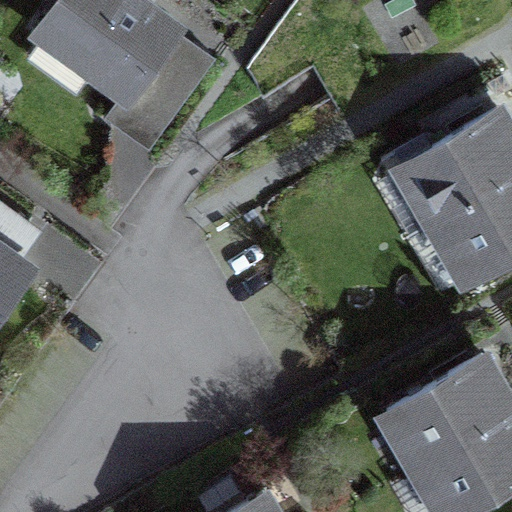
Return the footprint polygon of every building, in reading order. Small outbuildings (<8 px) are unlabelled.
[(174,27),(138,0),(56,0),(38,25),(125,89),(174,27)] [(434,216),(511,170),(511,132),(496,105),(401,161),(434,216)] [(511,170),(434,216),(467,272),(511,245),(511,170)] [(0,301),(27,264),(0,244),(0,301)] [(418,463),(511,409),(511,404),(482,352),(385,407),(418,463)] [(511,409),(418,463),(445,511),(511,473),(511,409)] [(275,511),(261,489),(220,511),(275,511)]
